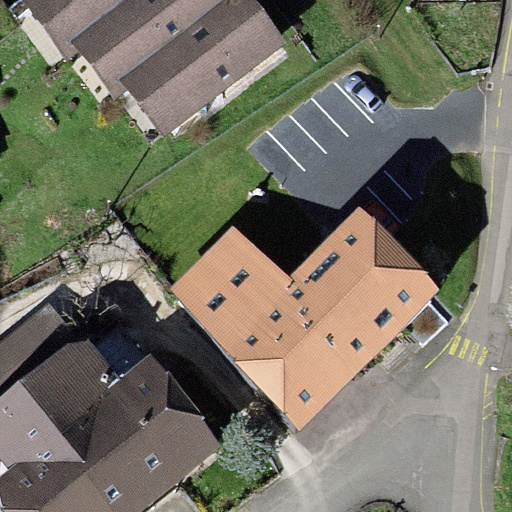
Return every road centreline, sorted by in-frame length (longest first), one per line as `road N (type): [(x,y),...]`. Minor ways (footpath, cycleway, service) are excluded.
road 1 (residential): [(462,403),(511,187)]
road 2 (residential): [(462,403),(319,511)]
